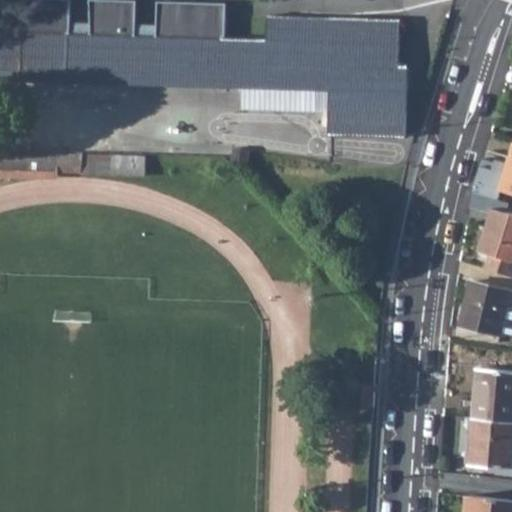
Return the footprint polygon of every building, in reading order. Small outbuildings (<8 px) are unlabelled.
[(0,0),(0,78),(332,89),(330,133),(406,136),(409,66),(400,66),(401,19),(268,15),(267,40),(225,39),(227,3),(158,1),(157,26),(136,25),(136,0),(89,0),(91,25),(71,24),(71,0),(0,0)] [(0,148),(0,169),(59,170),(60,150),(13,149),(0,148)] [(511,167),(511,168),(507,167),(500,191),(511,194),(511,167)] [(490,255),(486,269),(511,276),(511,216),(493,210),(480,252),(490,255)] [(511,290),(472,281),(460,326),(499,335),(507,305),(511,305),(511,290)] [(511,370),(479,369),(475,418),(511,420),(511,370)] [(511,420),(475,418),(471,463),(511,465),(511,420)] [(511,511),(511,497),(469,494),(467,511),(511,511)]
